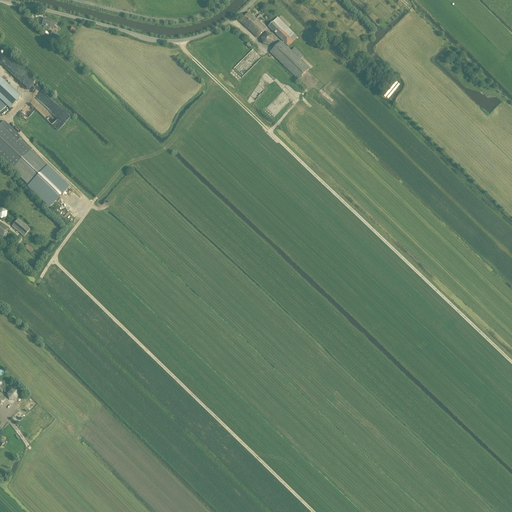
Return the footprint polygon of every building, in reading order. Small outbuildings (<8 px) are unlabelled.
[(249,12),(240,22),(258,38),(266,29),(259,22),(261,20),(260,20),(262,18),(260,15),(256,19),(249,12)] [(268,27),(270,28),(288,46),(297,37),(278,17),(268,27)] [(51,21),(44,19),(42,26),(44,27),(43,29),(48,31),(49,28),(53,29),(55,22),(51,21)] [(59,37),(53,32),(49,36),(54,41),(59,37)] [(269,46),(273,42),(272,35),(265,34),(261,38),(263,45),(269,46)] [(281,42),(270,53),(298,80),(309,69),(300,60),(303,57),(294,48),(291,52),(281,42)] [(0,78),(0,106),(4,110),(7,106),(10,110),(21,98),(0,78)] [(2,123),(0,125),(0,158),(12,170),(29,186),(51,207),(62,194),(69,187),(48,167),(31,151),(20,140),(20,136),(5,122),(2,123)] [(24,237),(30,230),(18,219),(12,226),(24,237)] [(0,236),(2,238),(9,231),(0,223),(0,236)] [(17,391),(11,390),(6,394),(8,400),(15,401),(19,397),(17,391)] [(35,410),(27,402),(24,405),(32,413),(35,410)]
